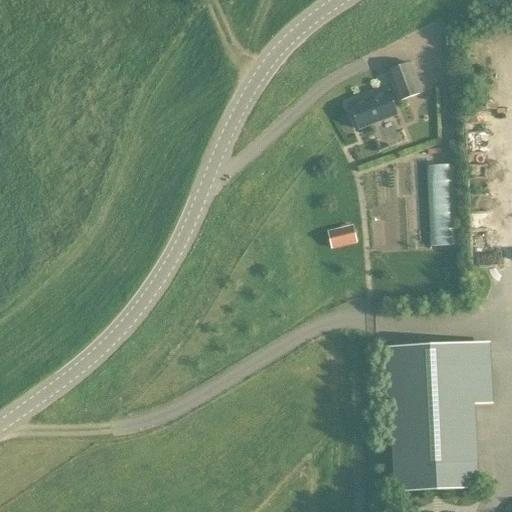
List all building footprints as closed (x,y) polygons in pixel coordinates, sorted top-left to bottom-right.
[(409,63),(387,72),(399,102),(421,93),(409,63)] [(350,106),(359,130),(398,116),(389,91),(350,106)] [(427,164),(429,246),(457,245),(455,163),(427,164)] [(353,227),(327,233),(331,250),(357,244),(353,227)] [(431,487),(441,487),(474,485),(473,467),(475,467),(472,406),(470,347),(389,351),(396,491),(431,489),(431,487)]
